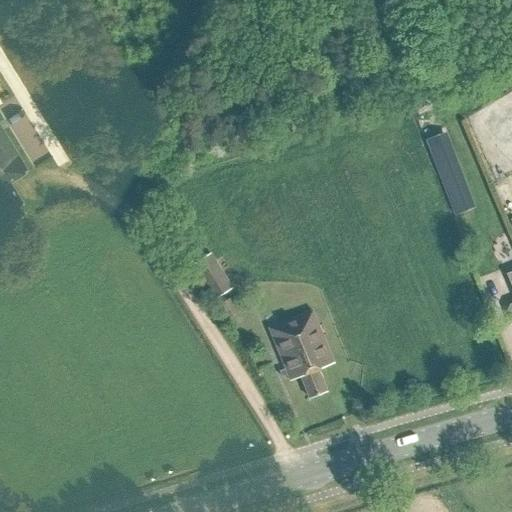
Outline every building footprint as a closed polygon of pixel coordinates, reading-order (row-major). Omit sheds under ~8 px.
[(0,212),(1,215),(19,205),(6,183),(25,172),(0,130),(0,212)] [(454,219),(472,211),(443,137),(425,144),(454,219)] [(511,201),(511,170),(501,175),(511,201)] [(214,300),(231,288),(209,254),(191,266),(214,300)] [(229,299),(219,305),(227,318),(238,311),(229,299)] [(317,369),(333,363),(312,310),(268,328),(285,368),(279,371),(281,377),(287,374),(290,381),(300,377),(309,397),(326,390),(317,369)]
